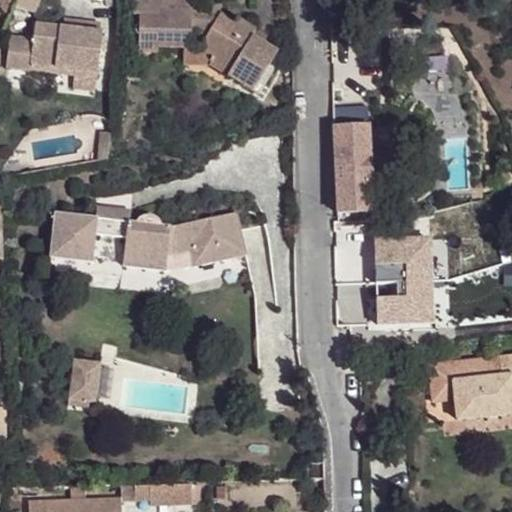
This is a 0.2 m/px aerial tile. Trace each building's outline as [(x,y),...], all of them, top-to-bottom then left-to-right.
[(157,0),(128,0),(128,12),(135,12),(134,52),(152,52),(152,47),(178,48),(179,45),(215,45),(215,57),(228,65),(231,61),(244,69),(235,82),(249,92),(266,66),(251,56),(260,44),(247,36),(251,30),(233,17),(229,23),(216,16),(187,15),(187,8),(157,7),(157,0)] [(187,2),(187,8),(187,15),(216,16),(217,3),(187,2)] [(67,75),(91,79),(96,30),(29,22),(24,65),(68,69),(67,75)] [(221,76),(228,65),(215,57),(215,45),(179,45),(178,48),(178,65),(206,65),(221,76)] [(23,70),(67,75),(68,69),(24,65),(23,70)] [(90,88),(91,79),(67,75),(66,85),(90,88)] [(332,107),(334,132),(354,132),(354,107),(332,107)] [(95,155),(105,153),(107,131),(98,130),(95,155)] [(334,132),(338,217),(372,216),(368,132),(354,132),(334,132)] [(90,216),(48,211),(41,260),(83,265),(87,239),(120,243),(117,266),(158,272),(161,253),(167,255),(184,251),(188,267),(238,255),(229,214),(166,228),(156,227),(155,222),(150,217),(143,215),(136,217),(132,222),(122,221),(124,209),(92,204),(90,216)] [(338,317),(339,341),(367,339),(366,315),(338,317)] [(379,337),(380,352),(413,348),(411,334),(379,337)] [(339,341),(339,356),(357,354),(369,352),(367,339),(339,341)] [(85,389),(91,390),(96,350),(69,347),(64,393),(84,395),(85,389)] [(511,358),(498,360),(500,379),(415,387),(417,408),(453,405),(456,423),(511,417),(511,358)] [(183,503),(183,481),(127,485),(127,498),(142,499),(143,504),(183,503)] [(127,498),(127,485),(113,486),(114,499),(127,498)] [(226,495),(214,496),(215,507),(226,507),(226,495)] [(113,511),(114,498),(21,501),(21,511),(113,511)]
